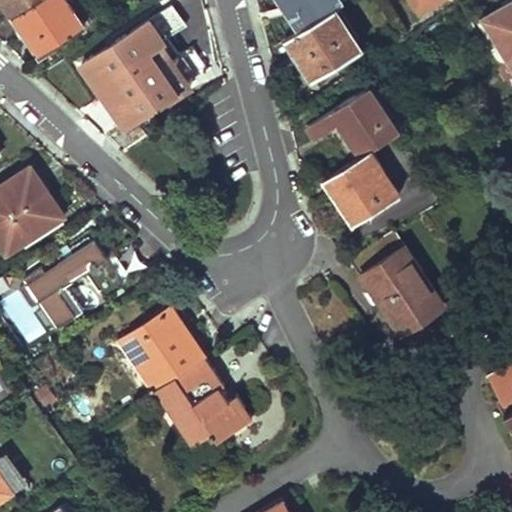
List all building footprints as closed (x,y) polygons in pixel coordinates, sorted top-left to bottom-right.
[(5,0),(13,10),(28,0),(5,0)] [(29,31),(42,51),(82,24),(65,0),(28,0),(13,10),(10,12),(25,34),(29,31)] [(282,0),(300,27),(332,5),(339,0),(282,0)] [(414,0),(420,8),(433,0),(414,0)] [(511,0),(510,0),(484,16),(509,59),(511,56),(511,0)] [(300,27),(286,36),(296,51),(313,78),(360,47),(332,5),(300,27)] [(160,39),(147,19),(80,62),(99,91),(104,99),(112,94),(128,119),(173,89),(147,49),(160,39)] [(511,56),(509,59),(498,65),(506,79),(511,74),(511,56)] [(396,129),(367,85),(306,124),(314,136),(339,121),(359,152),(368,147),(396,129)] [(359,152),(323,175),(345,209),(350,217),(369,205),(371,210),(399,191),(368,147),(359,152)] [(25,167),(0,183),(0,241),(5,250),(21,239),(18,234),(58,207),(44,185),(37,174),(32,178),(25,167)] [(418,262),(393,227),(348,255),(382,305),(399,329),(437,304),(411,266),(418,262)] [(37,300),(56,326),(83,308),(65,282),(85,268),(103,294),(130,277),(110,249),(102,254),(88,233),(70,244),(74,249),(67,254),(64,249),(57,253),(61,258),(45,269),(42,265),(22,278),(25,282),(20,285),(32,304),(37,300)] [(0,295),(11,290),(2,274),(0,275),(0,295)] [(171,302),(119,338),(153,387),(204,352),(193,334),(187,338),(177,323),(183,319),(171,302)] [(204,352),(153,387),(192,442),(212,428),(217,436),(251,413),(236,390),(228,396),(220,384),(225,380),(204,352)] [(511,356),(485,370),(503,399),(511,394),(511,356)] [(511,408),(511,394),(503,399),(498,402),(504,413),(511,408)] [(7,454),(0,459),(0,469),(13,487),(25,479),(7,454)] [(0,496),(13,487),(0,469),(0,496)] [(291,511),(282,496),(252,511),(291,511)] [(67,511),(60,502),(46,511),(67,511)]
